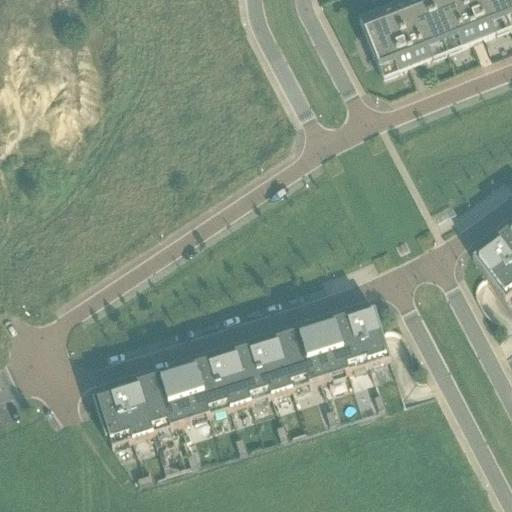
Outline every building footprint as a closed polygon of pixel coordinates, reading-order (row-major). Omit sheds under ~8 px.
[(463,49),(442,0),(409,0),(405,2),(429,63),(463,49)] [(442,0),(463,49),(498,35),(483,0),(442,0)] [(511,29),(511,0),(483,0),(498,35),(511,29)] [(400,75),(429,63),(405,2),(375,14),(400,75)] [(400,75),(375,14),(347,25),(372,86),(400,75)] [(511,235),(480,260),(511,303),(511,235)] [(364,321),(319,335),(335,387),(380,373),(364,321)] [(319,335),(273,350),(289,402),(335,387),(319,335)] [(273,350),(228,363),(244,416),(289,402),(273,350)] [(228,363),(183,378),(199,430),(244,416),(228,363)] [(183,378),(137,392),(153,445),(199,430),(183,378)] [(137,392),(92,406),(108,458),(153,445),(137,392)]
